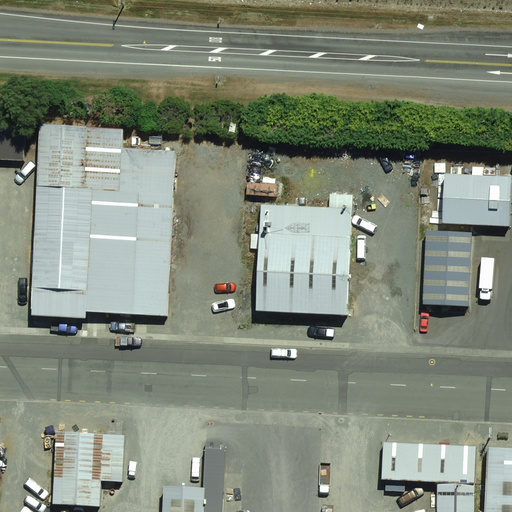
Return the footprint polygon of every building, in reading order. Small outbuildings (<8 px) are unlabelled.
[(125,129),(39,126),(31,317),(165,322),(172,153),(124,151),(125,129)] [(15,135),(0,134),(0,157),(14,158),(15,135)] [(265,151),(245,149),(243,172),(263,174),(265,151)] [(511,174),(445,170),(441,219),(511,223),(511,174)] [(243,181),(243,198),(280,199),(280,181),(243,181)] [(357,211),(261,204),(253,313),(349,320),(357,211)] [(471,242),(418,238),(413,305),(466,309),(471,242)] [(155,421),(137,420),(135,474),(152,475),(155,421)] [(101,440),(49,438),(46,508),(98,510),(101,440)] [(474,511),(477,450),(381,446),(379,485),(434,487),(433,511),(474,511)] [(511,511),(511,449),(485,448),(482,511),(511,511)]
